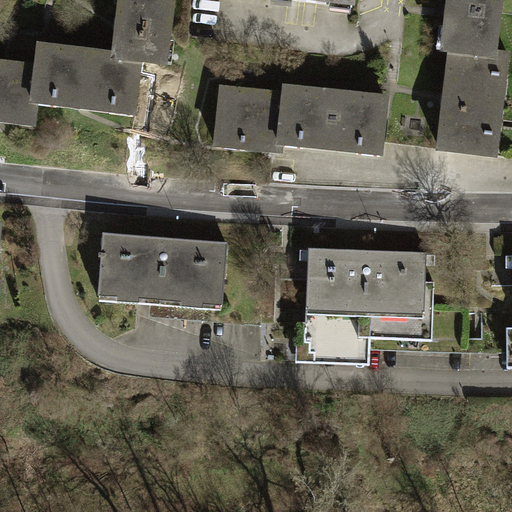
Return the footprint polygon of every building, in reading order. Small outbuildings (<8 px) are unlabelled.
[(32,67),(0,63),(0,117),(30,121),(31,105),(53,108),(54,99),(108,105),(107,115),(130,118),(136,64),(162,67),(169,0),(288,0),(349,7),(349,0),(116,0),(110,57),(34,48),(32,67)] [(497,0),(446,0),(445,11),(440,52),(449,53),(443,101),(437,150),(493,157),(495,135),(488,134),(495,80),(504,81),(507,56),(491,54),(497,0)] [(282,98),(218,91),(211,150),(243,154),(244,145),(298,151),(299,142),(354,148),(353,155),(374,157),(380,102),(283,91),(282,98)] [(227,245),(104,235),(99,293),(222,303),(227,245)] [(427,254),(309,250),(305,364),(369,366),(370,340),(433,342),(435,283),(426,283),(427,254)]
